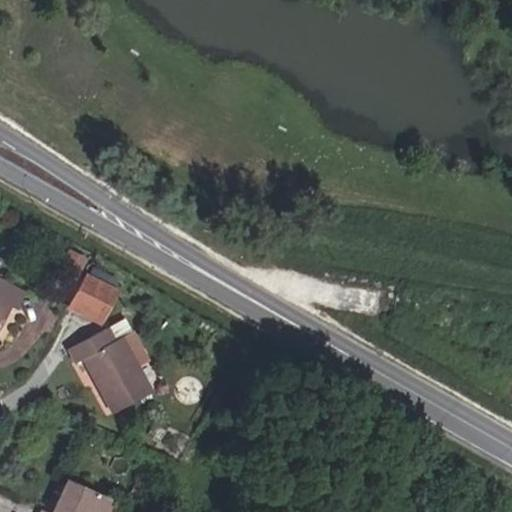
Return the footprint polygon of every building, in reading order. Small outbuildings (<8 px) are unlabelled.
[(72,280),(82,260),(66,252),(56,272),(72,280)] [(97,321),(115,288),(84,272),(67,304),(97,321)] [(0,319),(9,304),(16,307),(23,294),(0,281),(0,319)] [(149,393),(134,367),(145,360),(121,319),(66,350),(74,365),(82,360),(113,414),(149,393)] [(147,506),(157,483),(145,477),(134,500),(147,506)] [(105,511),(110,501),(65,480),(51,511),(43,511),(40,510),(39,511),(105,511)]
